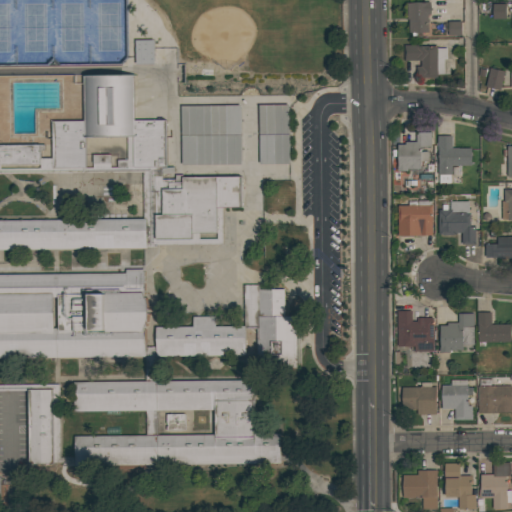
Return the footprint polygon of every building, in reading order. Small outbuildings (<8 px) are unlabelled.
[(408,3),(408,34),(431,34),(430,3),(408,3)] [(493,20),(506,19),(506,4),(493,4),(493,20)] [(461,36),(461,22),(447,22),(447,36),(461,36)] [(135,41),(136,64),(154,64),(154,40),(135,41)] [(404,61),(419,62),(418,76),(446,77),(446,47),(405,46),(404,61)] [(486,88),(502,90),(504,70),(488,69),(486,88)] [(0,173),(86,170),(85,138),(133,136),(115,172),(142,171),(144,215),(0,221),(0,249),(217,241),(216,207),(242,206),(241,177),(166,180),(163,120),(134,121),(133,75),(83,77),(85,120),(52,122),(53,159),(23,145),(0,145),(0,173)] [(241,164),(240,105),(181,106),(182,165),(241,164)] [(288,105),(259,105),(259,164),(289,164),(288,105)] [(398,170),(421,170),(421,161),(429,161),(429,149),(431,149),(431,132),(417,132),(417,143),(398,143),(398,170)] [(471,149),(452,148),(452,137),(438,136),(437,175),(452,175),(452,165),(471,166),(471,149)] [(511,189),(503,189),(502,221),(511,220),(511,189)] [(439,210),(439,236),(461,236),(461,244),(476,244),(476,227),(469,227),(469,202),(450,202),(450,210),(439,210)] [(398,206),(398,236),(433,235),(432,205),(398,206)] [(511,237),(497,237),(497,244),(485,244),(485,259),(511,258),(511,237)] [(0,358),(146,357),(145,269),(126,269),(126,273),(0,274),(0,358)] [(255,327),(257,285),(246,285),(244,327),(255,327)] [(284,289),(258,290),(259,314),(285,314),(284,289)] [(412,312),(397,311),(397,347),(414,347),(414,351),(433,352),(434,319),(412,319),(412,312)] [(478,342),(511,343),(511,325),(491,325),(491,313),(478,312),(478,342)] [(440,352),(463,351),(463,346),(474,345),(474,314),(458,314),(459,324),(440,324),(440,352)] [(257,364),(297,364),(297,316),(257,316),(257,364)] [(245,356),(245,326),(215,326),(215,317),(192,317),(192,327),(156,328),(156,357),(245,356)] [(146,381),(157,381),(156,347),(145,347),(146,381)] [(281,464),(280,434),(255,434),(254,380),(75,382),(75,412),(146,411),(146,433),(157,433),(156,411),(214,410),(215,435),(74,436),(75,466),(281,464)] [(442,409),(455,409),(455,420),(471,420),(470,380),(451,381),(451,385),(442,386),(442,409)] [(52,390),(30,390),(29,464),(60,464),(60,385),(52,384),(52,390)] [(478,413),(511,412),(511,386),(490,386),(490,384),(478,384),(478,413)] [(402,388),(402,411),(417,411),(417,415),(436,414),(436,387),(402,388)] [(167,431),(185,431),(185,414),(166,414),(167,431)] [(480,475),(481,498),(492,498),(493,509),(509,509),(509,491),(506,491),(506,476),(510,476),(510,462),(493,463),(493,475),(480,475)] [(445,497),(458,497),(458,509),(476,509),(475,495),(471,495),(471,476),(460,476),(460,463),(445,464),(445,497)] [(403,498),(423,498),(423,509),(437,509),(437,470),(417,470),(417,475),(403,475),(403,498)]
